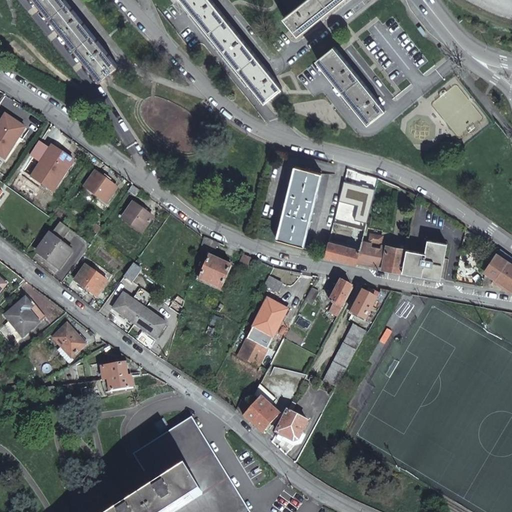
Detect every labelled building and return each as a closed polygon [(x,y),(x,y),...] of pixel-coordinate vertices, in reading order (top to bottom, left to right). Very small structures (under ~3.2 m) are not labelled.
[(37,0),(101,79),(117,65),(65,0),(37,0)] [(283,87),(213,0),(171,0),(158,7),(177,30),(195,11),(266,100),(283,87)] [(339,0),(305,0),(285,17),(298,33),(339,0)] [(386,109),(335,46),(319,59),(369,122),(386,109)] [(434,107),(459,136),(482,117),(457,88),(434,107)] [(22,140),(29,131),(5,115),(0,123),(0,156),(5,160),(19,138),(22,140)] [(63,161),(66,156),(52,146),(50,150),(42,144),(33,157),(41,163),(32,177),(54,192),(71,166),(63,161)] [(75,161),(66,156),(63,161),(71,166),(75,161)] [(322,174),(296,167),(277,239),(304,247),(322,174)] [(117,187),(97,171),(86,186),(106,202),(117,187)] [(140,190),(133,185),(129,190),(136,195),(140,190)] [(153,217),(134,202),(123,217),(142,232),(153,217)] [(91,230),(97,234),(101,230),(95,225),(91,230)] [(325,256),(357,264),(358,263),(363,241),(365,232),(358,230),(353,248),(337,243),(329,241),(325,256)] [(56,240),(51,236),(40,251),(51,260),(49,262),(59,270),(73,252),(62,245),(65,241),(58,236),(56,240)] [(213,250),(216,242),(204,237),(204,238),(202,245),(213,250)] [(426,254),(407,250),(403,271),(409,272),(441,277),(447,243),(428,239),(426,254)] [(371,243),(363,241),(358,263),(383,268),(387,246),(382,245),(381,248),(371,246),(371,243)] [(387,246),(383,268),(403,271),(407,250),(387,246)] [(210,256),(201,278),(200,278),(223,288),(234,263),(230,261),(231,260),(215,253),(213,257),(210,256)] [(511,262),(497,253),(486,272),(492,276),(491,278),(502,285),(503,282),(511,288),(511,262)] [(246,269),(253,258),(244,254),(239,266),(246,269)] [(13,294),(27,281),(14,270),(2,261),(0,263),(0,292),(5,287),(13,294)] [(133,264),(124,277),(132,283),(142,270),(133,264)] [(108,282),(87,266),(76,281),(97,297),(108,282)] [(282,284),(269,277),(265,285),(278,292),(282,284)] [(342,310),(354,288),(342,281),(332,300),(338,304),(337,307),(342,310)] [(380,292),(371,288),(368,293),(364,291),(359,300),(357,299),(351,311),(366,319),(368,317),(370,317),(371,315),(369,313),(380,292)] [(312,305),(317,296),(309,291),(304,301),(312,305)] [(167,325),(124,294),(113,309),(157,339),(167,325)] [(27,298),(5,316),(23,337),(41,323),(31,310),(34,307),(27,298)] [(269,300),(245,346),(264,357),(288,310),(269,300)] [(180,316),(183,309),(174,303),(170,309),(180,316)] [(323,380),(337,388),(354,357),(368,331),(354,324),(337,355),(323,380)] [(67,325),(53,338),(70,357),(85,345),(67,325)] [(264,357),(245,346),(240,355),(260,366),(264,357)] [(102,368),(104,380),(108,379),(110,392),(132,389),(131,377),(127,377),(125,365),(102,368)] [(259,372),(266,376),(269,370),(262,367),(259,372)] [(252,424),(263,434),(279,415),(270,407),(277,401),(261,386),(255,396),(259,401),(244,417),(252,424)] [(52,387),(41,389),(42,396),(53,394),(52,387)] [(238,411),(244,417),(249,408),(243,403),(238,411)] [(288,412),(277,434),(294,442),(299,441),(307,423),(288,412)] [(115,511),(246,511),(219,467),(191,419),(162,435),(130,454),(152,490),(115,511)] [(162,420),(153,425),(157,434),(167,429),(162,420)]
